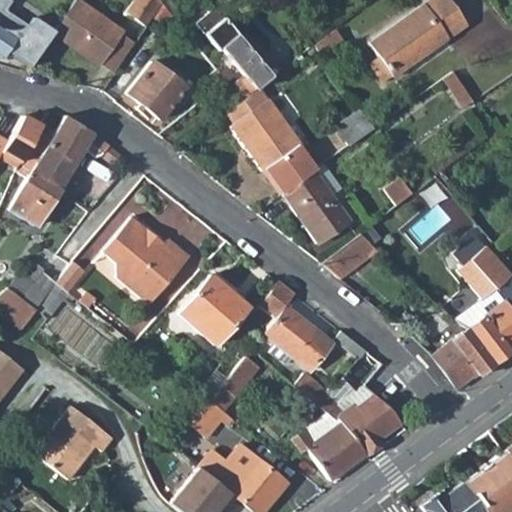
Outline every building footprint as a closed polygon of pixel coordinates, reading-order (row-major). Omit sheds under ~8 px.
[(0,0),(0,56),(4,51),(27,66),(51,34),(52,32),(32,19),(24,21),(2,7),(6,0),(0,0)] [(163,12),(153,0),(141,0),(127,18),(146,33),(163,12)] [(206,40),(237,77),(225,86),(237,100),(265,78),(201,0),(198,0),(180,14),(202,42),(206,40)] [(468,28),(449,0),(436,0),(370,45),(380,59),(392,76),(394,79),(468,28)] [(97,67),(120,36),(73,2),(52,32),(51,34),(97,67)] [(310,49),(320,60),(341,44),(332,32),(310,49)] [(120,36),(97,67),(111,76),(135,47),(120,36)] [(146,59),(122,92),(157,117),(175,92),(180,96),(188,83),(166,67),(163,71),(146,59)] [(392,76),(380,59),(371,65),(383,82),(392,76)] [(199,77),(208,88),(221,78),(211,67),(199,77)] [(444,80),(464,110),(473,104),(471,102),(452,74),(444,80)] [(314,155),(271,97),(234,125),(277,182),(279,180),(311,157),(314,155)] [(361,112),(337,128),(350,147),(375,129),(361,112)] [(0,149),(18,161),(21,156),(27,146),(36,129),(39,125),(21,115),(7,137),(0,132),(0,149)] [(30,171),(58,188),(82,145),(92,153),(102,153),(118,166),(122,162),(129,167),(133,164),(110,145),(92,129),(71,119),(66,116),(62,115),(49,137),(36,129),(27,146),(21,156),(35,164),(30,171)] [(30,171),(35,164),(21,156),(18,161),(16,163),(29,171),(8,208),(36,224),(58,188),(30,171)] [(279,180),(287,192),(315,171),(320,168),(311,157),(279,180)] [(332,195),(342,188),(325,165),(320,168),(315,171),(332,195)] [(287,192),(283,195),(318,245),(352,222),(332,195),(315,171),(287,192)] [(380,188),(392,205),(407,192),(397,176),(380,188)] [(165,237),(160,243),(129,218),(101,251),(110,259),(113,276),(145,302),(186,254),(165,237)] [(360,232),(322,264),(341,279),(378,248),(360,232)] [(467,259),(492,288),(509,273),(483,244),(466,258),(467,259)] [(456,268),(482,300),(494,290),(492,288),(467,259),(456,268)] [(73,283),(84,269),(72,260),(71,262),(62,274),(73,283)] [(5,286),(31,307),(54,280),(49,277),(32,263),(23,273),(18,270),(5,286)] [(62,274),(56,282),(67,291),(73,283),(62,274)] [(242,307),(208,274),(174,309),(208,342),(242,307)] [(32,308),(46,318),(67,291),(56,282),(54,280),(31,307),(33,307),(32,308)] [(295,296),(279,284),(261,306),(276,319),(288,305),(295,296)] [(31,307),(5,286),(0,291),(0,318),(13,328),(31,307)] [(482,300),(459,318),(467,327),(501,300),(494,290),(482,300)] [(84,292),(79,300),(88,307),(93,300),(84,292)] [(511,315),(501,300),(467,327),(492,361),(507,350),(504,346),(511,340),(511,315)] [(276,319),(265,333),(309,370),(332,342),(332,341),(288,305),(276,319)] [(473,371),(475,374),(492,361),(467,327),(430,355),(435,362),(452,385),(453,386),(473,371)] [(334,338),(345,347),(352,339),(341,331),(334,338)] [(343,349),(355,357),(362,347),(352,339),(345,347),(343,349)] [(208,401),(219,410),(256,365),(253,362),(259,356),(251,349),(218,389),(208,401)] [(0,388),(2,390),(19,368),(0,353),(0,388)] [(371,366),(371,368),(378,359),(374,356),(367,363),(371,366)] [(310,405),(322,392),(302,372),(289,385),(310,405)] [(333,378),(322,392),(335,404),(348,393),(352,390),(339,377),(336,381),(333,378)] [(198,392),(208,401),(218,389),(207,381),(198,392)] [(374,439),(394,423),(407,436),(408,435),(391,414),(384,406),(372,396),(359,386),(352,390),(348,393),(357,402),(351,406),(349,403),(340,410),(335,404),(322,392),(310,405),(321,415),(332,427),(360,454),(376,442),(374,439)] [(357,402),(348,393),(335,404),(340,410),(349,403),(351,406),(357,402)] [(219,410),(208,401),(187,426),(202,438),(222,412),(219,410)] [(49,428),(81,454),(88,445),(97,452),(108,438),(67,406),(49,428)] [(321,415),(301,430),(310,443),(332,427),(321,415)] [(306,448),(327,478),(360,454),(332,427),(310,443),(301,430),(290,439),(300,452),(306,448)] [(49,428),(30,453),(62,478),(81,454),(49,428)] [(204,475),(219,488),(245,454),(230,442),(217,459),(206,450),(193,467),(204,475)] [(511,442),(500,452),(511,467),(511,442)] [(500,511),(511,503),(511,467),(500,452),(460,482),(482,511),(500,511)] [(255,511),(281,480),(245,454),(219,488),(221,488),(229,495),(250,511),(255,511)] [(193,467),(165,502),(177,511),(207,511),(212,506),(217,510),(229,495),(221,488),(219,488),(204,475),(193,467)] [(436,493),(419,506),(422,511),(482,511),(460,482),(439,497),(436,493)] [(511,511),(511,503),(500,511),(511,511)]
